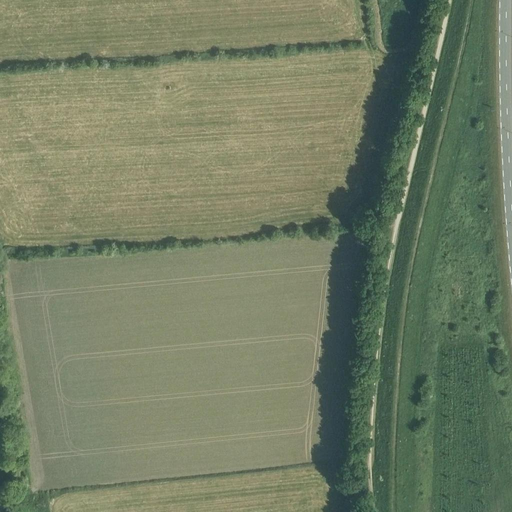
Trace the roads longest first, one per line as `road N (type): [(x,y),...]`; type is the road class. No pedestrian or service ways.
road 1 (track): [(448,0),(383,290),(371,488)]
road 2 (primary): [(505,0),(511,224)]
